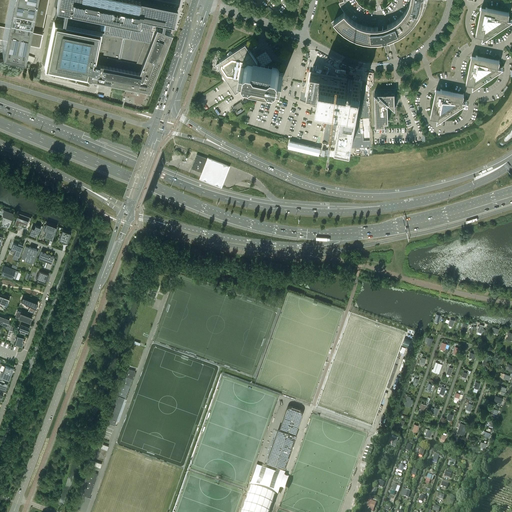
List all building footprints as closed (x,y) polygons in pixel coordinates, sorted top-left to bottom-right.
[(0,0),(0,33),(3,34),(4,35),(4,36),(5,36),(6,36),(6,35),(7,35),(7,34),(18,37),(18,38),(19,38),(19,39),(20,38),(21,38),(21,37),(39,41),(47,0),(0,0)] [(55,8),(60,9),(116,20),(118,11),(156,19),(171,22),(174,5),(149,0),(57,0),(56,8),(55,8)] [(392,0),(391,2),(389,4),(387,6),(385,8),(382,9),(379,10),(376,10),(373,11),(370,10),(367,9),(364,8),(362,6),(360,5),(358,2),(356,0),(346,0),(345,0),(339,3),(341,8),(344,12),(331,22),(336,28),(342,33),(349,38),(356,41),(363,43),(371,44),(379,44),(384,43),(389,42),(394,40),(401,37),(408,33),(413,28),(418,22),(422,15),(426,8),(428,0),(427,0),(392,0)] [(481,6),(476,33),(476,34),(483,35),(482,40),(511,20),(511,19),(507,19),(509,12),(508,12),(481,6)] [(154,27),(156,19),(118,11),(116,20),(60,9),(57,20),(53,19),(54,20),(44,66),(87,75),(87,76),(89,67),(92,68),(90,76),(91,75),(128,83),(133,84),(148,87),(171,30),(155,24),(154,27)] [(228,55),(225,57),(222,72),(224,75),(227,79),(235,92),(254,80),(269,83),(270,82),(270,81),(274,82),(278,80),(282,81),(283,72),(279,72),(277,68),(272,68),(273,67),(273,66),(265,64),(265,63),(265,61),(262,60),(262,63),(261,63),(257,62),(248,48),(245,44),(232,52),(228,55)] [(10,48),(8,53),(33,61),(35,56),(10,48)] [(472,54),(466,81),(466,82),(473,83),(472,88),(503,68),(498,67),(499,60),(499,59),(499,60),(472,54)] [(308,94),(306,103),(333,115),(329,143),(357,148),(375,148),(371,85),(364,84),(361,103),(360,103),(362,90),(361,90),(362,83),(343,80),(314,75),(311,95),(308,94)] [(463,93),(440,89),(436,88),(430,115),(437,117),(436,122),(467,102),(462,101),(463,93)] [(395,108),(394,91),(378,92),(376,94),(374,92),(375,125),(385,124),(385,121),(388,121),(388,106),(389,106),(390,104),(395,108)] [(241,101),(234,106),(236,109),(243,105),(241,101)] [(210,159),(197,154),(192,168),(204,173),(210,159)] [(210,158),(210,159),(204,173),(204,174),(202,178),(223,186),(228,175),(231,166),(210,158)] [(1,208),(0,209),(0,214),(2,215),(2,218),(1,223),(1,226),(6,228),(7,226),(8,226),(10,223),(10,222),(12,216),(11,216),(12,212),(1,208)] [(25,228),(28,220),(17,216),(14,222),(14,223),(18,225),(19,221),(23,223),(21,226),(25,228)] [(54,232),(56,228),(46,224),(43,230),(46,231),(44,235),(46,236),(51,238),(52,238),(54,232)] [(39,230),(40,227),(35,225),(34,228),(32,227),(29,234),(34,236),(35,232),(38,233),(39,230)] [(61,232),(60,232),(60,237),(58,240),(63,241),(63,244),(67,244),(71,234),(70,234),(70,233),(62,230),(61,232)] [(17,259),(23,244),(18,242),(17,244),(13,242),(11,246),(16,248),(12,258),(17,259)] [(25,246),(22,254),(26,256),(24,260),(33,263),(37,253),(35,252),(36,249),(29,247),(25,246)] [(48,261),(45,267),(50,269),(54,259),(52,259),(53,255),(44,252),(41,251),(39,255),(38,258),(48,261)] [(18,271),(4,266),(1,273),(5,275),(5,276),(8,277),(8,276),(15,279),(18,271)] [(36,275),(35,278),(39,280),(39,281),(44,283),(44,281),(45,281),(48,276),(49,273),(39,270),(39,271),(37,275),(36,275)] [(152,284),(148,295),(154,298),(159,286),(152,284)] [(5,308),(9,297),(8,298),(4,296),(0,294),(0,302),(2,303),(1,306),(5,307),(5,308)] [(36,307),(38,302),(22,297),(21,301),(29,305),(30,305),(30,306),(30,307),(28,310),(34,313),(35,310),(35,309),(34,308),(35,308),(36,308),(36,307)] [(17,310),(15,316),(28,321),(29,318),(31,319),(32,316),(31,316),(31,315),(17,310)] [(0,320),(2,321),(1,323),(7,325),(8,321),(9,318),(8,318),(8,316),(0,313),(0,320)] [(27,331),(29,326),(21,323),(19,328),(21,329),(20,332),(25,334),(26,331),(27,331)] [(22,341),(23,337),(13,334),(11,341),(22,345),(21,346),(22,346),(22,345),(23,341),(22,341)] [(10,367),(5,366),(3,372),(1,372),(0,374),(0,376),(3,378),(9,380),(13,369),(13,368),(10,366),(10,367)] [(107,414),(104,421),(114,425),(116,421),(115,420),(122,403),(119,403),(121,397),(124,398),(125,399),(132,378),(135,371),(125,367),(115,394),(113,400),(112,400),(107,414)] [(295,436),(303,414),(303,413),(303,412),(303,411),(302,411),(302,410),(301,409),(300,409),(292,406),(291,406),(290,406),(289,406),(289,407),(288,407),(287,407),(287,408),(279,431),(278,432),(280,433),(270,458),(284,463),(288,451),(290,446),(291,446),(294,438),(295,436)] [(367,447),(362,462),(368,464),(373,449),(367,447)] [(91,494),(98,474),(88,470),(79,494),(80,494),(73,511),(78,511),(79,511),(82,511),(85,511),(90,497),(89,497),(91,494)] [(268,511),(275,494),(251,486),(241,511),(268,511)]
